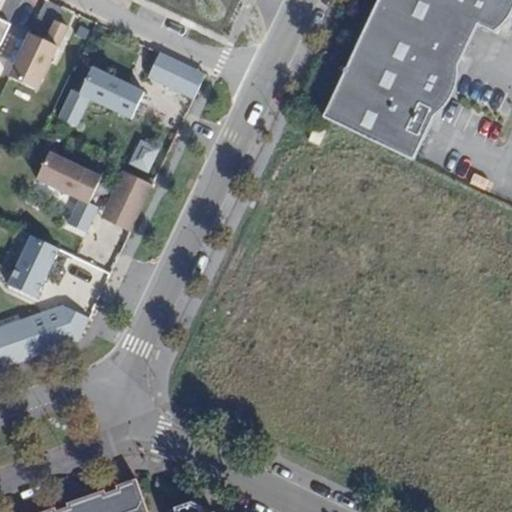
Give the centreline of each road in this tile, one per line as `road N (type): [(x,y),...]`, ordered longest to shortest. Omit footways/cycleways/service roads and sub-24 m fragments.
road 1 (unclassified): [(116,407),(266,76)]
road 2 (residential): [(318,511),(116,407)]
road 3 (residential): [(94,0),(266,76)]
road 4 (residential): [(0,483),(111,445),(116,407)]
road 5 (residential): [(116,407),(94,386),(0,416)]
